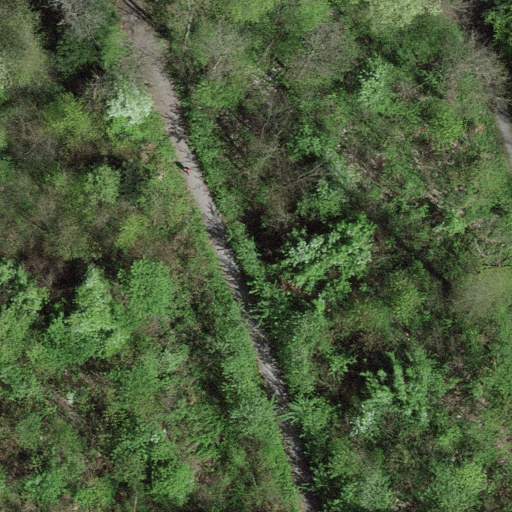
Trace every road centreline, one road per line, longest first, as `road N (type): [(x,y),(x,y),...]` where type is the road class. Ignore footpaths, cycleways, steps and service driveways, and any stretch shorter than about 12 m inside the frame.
road 1 (track): [(307,511),(282,390),(134,0)]
road 2 (track): [(479,0),(511,200)]
